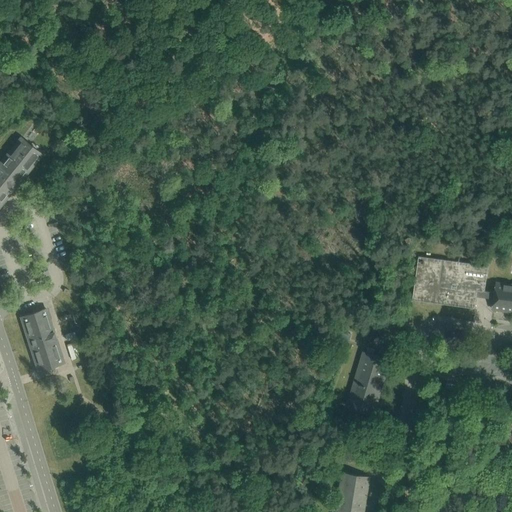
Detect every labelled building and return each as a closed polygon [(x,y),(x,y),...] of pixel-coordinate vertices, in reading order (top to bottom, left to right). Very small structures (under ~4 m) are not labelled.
[(0,163),(0,204),(41,153),(21,137),(0,163)] [(477,297),(494,299),(495,293),(493,292),(485,291),(489,265),(418,256),(412,300),(475,308),(477,297)] [(495,293),(494,299),(493,309),(511,312),(511,261),(510,274),(511,274),(511,284),(496,282),(495,293)] [(63,363),(49,320),(45,308),(21,316),(39,371),(63,363)] [(69,314),(59,317),(61,322),(69,320),(71,319),(69,314)] [(337,336),(349,339),(350,333),(339,330),(337,336)] [(73,332),(65,335),(67,340),(75,337),(76,337),(74,332),(73,332)] [(348,407),(373,414),(389,359),(365,352),(348,407)] [(445,390),(460,393),(461,385),(447,383),(445,390)] [(45,422),(61,479),(85,472),(73,428),(79,426),(75,414),(45,422)] [(336,511),(361,511),(368,476),(343,472),(336,511)]
